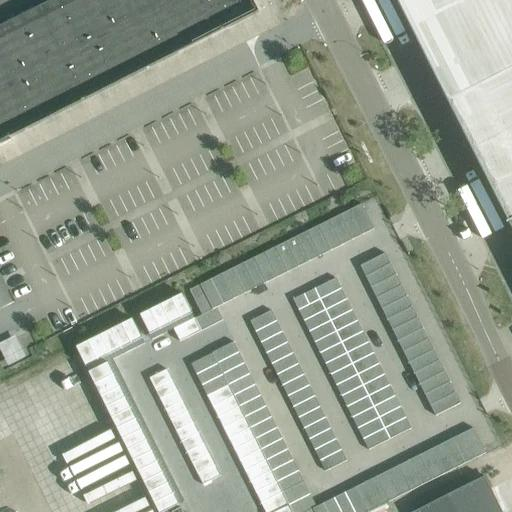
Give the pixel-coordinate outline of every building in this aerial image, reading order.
[(0,143),(178,53),(177,50),(227,25),(227,26),(228,28),(259,13),(252,0),(51,0),(0,26),(0,143)] [(511,0),(396,0),(511,230),(511,0)] [(350,210),(363,235),(373,229),(361,204),(350,210)] [(339,215),(352,240),(363,235),(350,210),(339,215)] [(329,221),(341,246),(352,240),(339,215),(329,221)] [(318,226),(330,251),(341,246),(329,221),(318,226)] [(307,231),(320,256),(330,251),(318,226),(307,231)] [(296,237),(309,262),(320,256),(307,231),(296,237)] [(286,242),(298,267),(309,262),(296,237),(286,242)] [(275,248),(287,273),(298,267),(286,242),(275,248)] [(264,253),(277,278),(287,273),(275,248),(264,253)] [(253,258),(266,283),(277,278),(264,253),(253,258)] [(385,254),(360,267),(365,277),(391,265),(385,254)] [(243,264),(255,289),(266,283),(253,258),(243,264)] [(232,269),(245,294),(255,289),(243,264),(232,269)] [(391,265),(365,277),(371,288),(396,275),(391,265)] [(232,269),(222,274),(234,300),(245,294),(232,269)] [(216,308),(234,300),(222,274),(200,285),(213,310),(216,308)] [(396,275),(371,288),(376,299),(401,286),(396,275)] [(336,279),(325,284),(331,295),(341,289),(336,279)] [(325,284),(315,289),(320,300),(331,295),(325,284)] [(223,321),(216,308),(213,310),(200,285),(189,291),(202,316),(195,319),(201,331),(223,321)] [(401,286),(376,299),(382,309),(407,297),(401,286)] [(315,289),(304,295),(309,305),(320,300),(315,289)] [(331,295),(320,300),(325,311),(347,300),(341,289),(331,295)] [(182,294),(172,299),(184,324),(174,329),(180,342),(201,331),(195,319),(182,294)] [(304,295),(293,300),(298,311),(309,305),(304,295)] [(407,297),(382,309),(387,320),(412,308),(407,297)] [(172,299),(150,310),(163,335),(174,329),(184,324),(172,299)] [(309,305),(298,311),(304,321),(325,311),(320,300),(309,305)] [(347,300),(325,311),(331,321),(352,311),(347,300)] [(412,308),(387,320),(392,331),(417,318),(412,308)] [(150,310),(138,316),(150,341),(163,335),(150,310)] [(271,311),(250,322),(255,333),(277,322),(271,311)] [(325,311),(304,321),(309,332),(331,321),(325,311)] [(352,311),(331,321),(336,332),(357,321),(352,311)] [(138,316),(125,322),(138,347),(150,341),(138,316)] [(417,318),(392,331),(398,342),(423,329),(417,318)] [(331,321),(309,332),(314,343),(336,332),(331,321)] [(357,321),(336,332),(341,343),(363,332),(357,321)] [(125,322),(113,329),(125,354),(138,347),(125,322)] [(277,322),(255,333),(261,343),(282,332),(277,322)] [(113,329),(88,341),(100,366),(113,360),(125,354),(113,329)] [(423,329),(398,342),(403,352),(428,340),(423,329)] [(282,332),(261,343),(266,354),(287,343),(282,332)] [(336,332),(314,343),(320,354),(341,343),(336,332)] [(363,332),(341,343),(347,354),(368,343),(363,332)] [(0,343),(0,348),(8,366),(28,357),(17,335),(0,343)] [(428,340),(403,352),(408,363),(434,350),(428,340)] [(88,341),(75,347),(94,385),(119,372),(113,360),(100,366),(88,341)] [(234,343),(213,354),(218,365),(240,354),(234,343)] [(287,343),(266,354),(271,365),(293,354),(287,343)] [(341,343),(320,354),(325,364),(347,354),(341,343)] [(368,343),(347,354),(352,364),(374,354),(368,343)] [(434,350),(408,363),(414,374),(439,361),(434,350)] [(213,354),(192,365),(197,376),(218,365),(213,354)] [(240,354),(218,365),(224,376),(245,365),(240,354)] [(293,354),(271,365),(277,375),(298,365),(293,354)] [(347,354),(325,364),(331,375),(352,364),(347,354)] [(374,354),(352,364),(357,375),(379,364),(374,354)] [(439,361),(414,374),(419,385),(444,372),(439,361)] [(352,364),(331,375),(336,386),(357,375),(352,364)] [(379,364),(357,375),(363,386),(384,375),(379,364)] [(165,365),(147,374),(152,385),(170,376),(165,365)] [(218,365),(197,376),(202,386),(224,376),(218,365)] [(245,365),(224,376),(229,386),(250,376),(245,365)] [(298,365),(277,375),(282,386),(304,375),(298,365)] [(119,372),(94,385),(100,397),(125,385),(119,372)] [(444,372),(419,385),(425,395),(450,383),(444,372)] [(304,375),(282,386),(288,397),(309,386),(304,375)] [(357,375),(336,386),(341,397),(363,386),(357,375)] [(384,375),(363,386),(368,397),(390,386),(384,375)] [(170,376),(152,385),(158,395),(175,386),(170,376)] [(224,376),(202,386),(208,397),(229,386),(224,376)] [(250,376),(229,386),(234,397),(256,386),(250,376)] [(450,383),(425,395),(430,406),(455,393),(450,383)] [(125,385),(100,397),(105,408),(131,396),(125,385)] [(175,386),(158,395),(163,406),(181,397),(175,386)] [(229,386),(208,397),(213,408),(234,397),(229,386)] [(256,386),(234,397),(240,408),(261,397),(256,386)] [(309,386),(288,397),(293,408),(314,397),(309,386)] [(363,386),(341,397),(347,407),(368,397),(363,386)] [(390,386),(368,397),(374,407),(395,397),(390,386)] [(455,393),(430,406),(435,417),(460,404),(455,393)] [(131,396),(105,408),(111,419),(136,406),(131,396)] [(181,397),(163,406),(168,417),(186,408),(181,397)] [(234,397),(213,408),(218,419),(240,408),(234,397)] [(261,397),(240,408),(245,419),(266,408),(261,397)] [(314,397),(293,408),(298,418),(320,408),(314,397)] [(368,397),(347,407),(352,418),(374,407),(368,397)] [(395,397),(374,407),(379,418),(400,407),(395,397)] [(136,406),(111,419),(116,429),(141,417),(136,406)] [(374,407),(352,418),(357,429),(379,418),(374,407)] [(400,407),(379,418),(384,429),(406,418),(400,407)] [(186,408),(168,417),(174,428),(192,419),(186,408)] [(240,408),(218,419),(224,429),(245,419),(240,408)] [(266,408),(245,419),(251,429),(272,418),(266,408)] [(320,408),(298,418),(304,429),(325,418),(320,408)] [(141,417),(116,429),(122,440),(147,428),(141,417)] [(272,418),(251,429),(256,440),(277,429),(272,418)] [(325,418),(304,429),(309,440),(331,429),(325,418)] [(379,418),(357,429),(363,440),(384,429),(379,418)] [(406,418),(384,429),(390,440),(411,429),(406,418)] [(245,419),(224,429),(229,440),(251,429),(245,419)] [(147,428),(122,440),(127,451),(152,438),(147,428)] [(251,429),(229,440),(235,451),(256,440),(251,429)] [(277,429),(256,440),(261,451),(283,440),(277,429)] [(331,429),(309,440),(315,450),(336,440),(331,429)] [(384,429),(363,440),(368,451),(390,440),(384,429)] [(473,429),(463,434),(475,459),(486,454),(473,429)] [(463,434),(452,439),(464,464),(475,459),(463,434)] [(152,438),(127,451),(132,462),(158,449),(152,438)] [(452,439),(441,445),(454,470),(464,464),(452,439)] [(256,440),(235,451),(240,461),(261,451),(256,440)] [(283,440),(261,451),(267,461),(288,451),(283,440)] [(336,440),(315,450),(320,461),(341,450),(336,440)] [(441,445),(431,450),(443,475),(454,470),(441,445)] [(341,450),(320,461),(325,472),(347,461),(341,450)] [(431,450),(420,455),(432,481),(443,475),(431,450)] [(261,451),(240,461),(245,472),(267,461),(261,451)] [(288,451),(267,461),(272,472),(293,461),(288,451)] [(420,455),(409,461),(422,486),(432,481),(420,455)] [(164,461),(139,474),(144,485),(169,472),(164,461)] [(213,461),(195,470),(201,481),(219,472),(213,461)] [(267,461),(245,472),(251,483),(272,472),(267,461)] [(293,461),(272,472),(277,483),(299,472),(293,461)] [(409,461),(398,466),(411,491),(422,486),(409,461)] [(398,466),(388,472),(400,497),(411,491),(398,466)] [(169,472),(144,485),(149,496),(175,483),(169,472)] [(219,472),(201,481),(206,492),(224,483),(219,472)] [(272,472),(251,483),(256,494),(277,483),(272,472)] [(299,472),(277,483),(283,494),(304,483),(299,472)] [(388,472),(377,477),(389,502),(400,497),(388,472)] [(377,477),(366,482),(379,507),(389,502),(377,477)] [(501,511),(484,477),(467,486),(415,511),(501,511)] [(366,482),(355,488),(367,511),(369,511),(379,507),(366,482)] [(175,483),(149,496),(155,506),(180,494),(175,483)] [(224,483),(206,492),(211,503),(229,494),(224,483)] [(277,483),(256,494),(262,504),(283,494),(277,483)] [(304,483),(283,494),(289,506),(310,495),(304,483)] [(367,511),(355,488),(345,493),(354,511),(367,511)] [(354,511),(345,493),(334,498),(340,511),(354,511)] [(180,494),(155,506),(157,511),(170,511),(185,504),(180,494)] [(229,494),(211,503),(216,511),(219,511),(235,504),(229,494)] [(283,494),(262,504),(265,511),(277,511),(289,506),(283,494)] [(310,495),(289,506),(292,511),(313,511),(313,509),(316,507),(310,495)] [(316,507),(313,509),(313,511),(340,511),(334,498),(316,507)]
